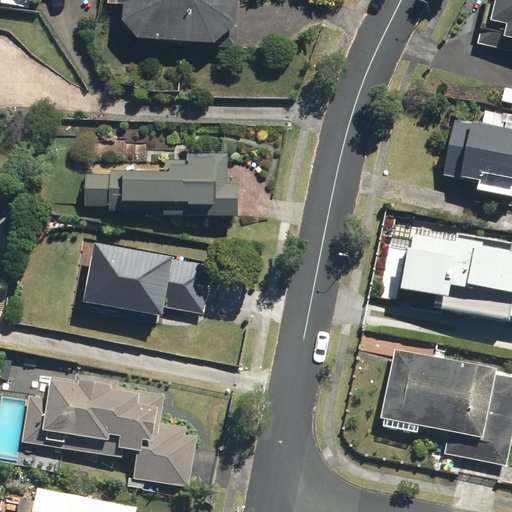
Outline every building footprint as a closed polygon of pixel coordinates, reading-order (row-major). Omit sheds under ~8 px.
[(128,0),(127,25),(143,44),(224,48),(244,27),(244,0),(128,0)] [(511,0),(500,0),(496,21),(510,24),(507,38),(511,39),(511,0)] [(511,174),(511,114),(487,110),(484,127),(456,121),(446,172),(486,179),(488,170),(511,174)] [(230,188),(231,157),(191,156),(191,164),(167,163),(166,175),(92,173),(91,207),(121,208),(120,214),(244,218),(245,188),(230,188)] [(458,238),(415,231),(407,290),(455,296),(456,288),(475,290),(476,286),(511,292),(511,245),(458,237),(458,238)] [(215,262),(97,245),(88,306),(172,318),(173,310),(207,315),(215,262)] [(500,368),(397,348),(382,425),(418,432),(419,426),(451,432),(446,455),(509,467),(511,451),(511,376),(498,374),(500,368)] [(75,382),(53,380),(51,399),(30,397),(25,444),(125,460),(126,452),(140,454),(138,481),(193,486),(198,436),(189,435),(190,427),(166,425),(169,386),(76,377),(75,382)] [(144,511),(145,509),(40,491),(36,511),(144,511)]
